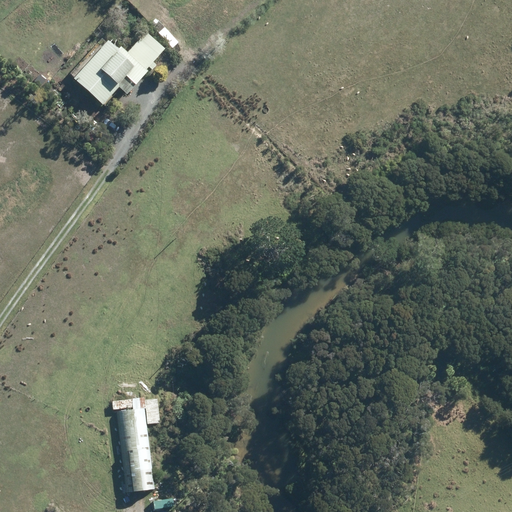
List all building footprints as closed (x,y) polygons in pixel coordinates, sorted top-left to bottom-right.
[(166,28),(159,34),(173,49),(180,42),(166,28)] [(152,63),(163,50),(144,33),(124,55),(117,49),(114,52),(104,44),(70,82),(99,108),(115,90),(123,97),(145,74),(143,73),(147,68),(151,71),(155,66),(152,63)] [(43,80),(34,73),(28,81),(37,88),(43,80)] [(66,117),(59,111),(55,116),(62,122),(66,117)] [(94,135),(85,129),(81,134),(89,140),(94,135)] [(127,357),(142,362),(144,355),(129,350),(127,357)] [(142,401),(142,398),(129,399),(129,400),(110,403),(111,411),(117,410),(117,412),(116,412),(126,493),(154,490),(146,425),(158,424),(155,399),(142,401)]
